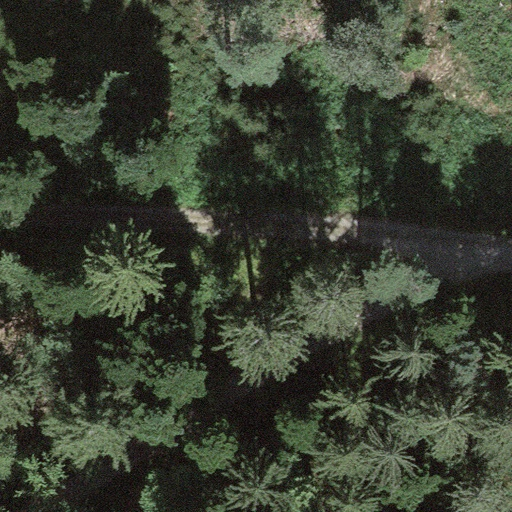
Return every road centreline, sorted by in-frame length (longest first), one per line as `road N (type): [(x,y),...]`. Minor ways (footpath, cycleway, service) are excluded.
road 1 (track): [(511,254),(0,208)]
road 2 (track): [(479,249),(252,372),(39,511)]
